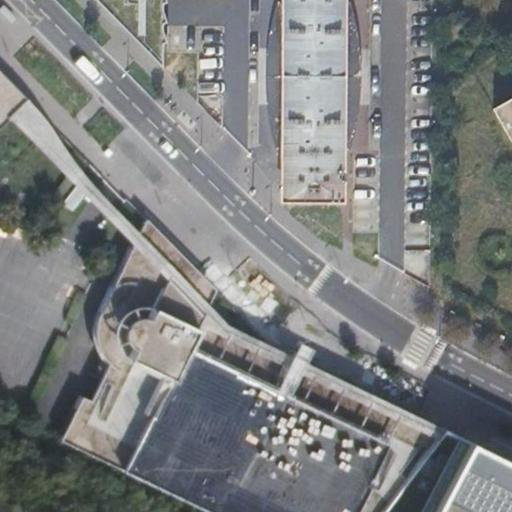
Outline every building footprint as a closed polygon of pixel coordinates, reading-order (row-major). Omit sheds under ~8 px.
[(95,0),(163,69),(163,0),(95,0)] [(280,0),(281,4),(280,149),(280,198),(342,197),(342,149),(343,4),(342,0),(280,0)] [(275,149),(280,149),(281,4),(276,4),(274,11),(272,19),(270,26),(269,35),(267,44),(266,52),(265,60),(264,68),(264,79),(264,92),(265,101),(266,108),(268,117),(270,127),(272,138),(275,149)] [(348,4),(343,4),(342,149),(347,149),(349,144),(350,137),(352,128),(354,119),(356,107),(358,96),(358,87),(359,76),(358,64),(358,57),(357,48),(355,35),(351,17),(348,4)] [(0,121),(19,103),(18,103),(22,99),(18,95),(19,94),(0,74),(0,121)] [(511,97),(487,112),(511,154),(511,97)] [(143,216),(128,247),(159,262),(150,282),(182,298),(186,291),(205,301),(212,287),(143,216)] [(434,436),(440,428),(416,416),(281,352),(266,344),(200,312),(205,301),(186,291),(182,298),(150,282),(159,262),(128,247),(125,252),(96,313),(95,316),(94,319),(93,322),(92,325),(92,328),(92,331),(92,334),(92,337),(93,340),(93,343),(94,345),(95,348),(97,351),(98,354),(100,356),(102,358),(104,361),(105,362),(106,363),(108,365),(111,367),(113,368),(116,370),(110,383),(98,378),(89,373),(89,374),(98,378),(101,380),(91,403),(98,406),(95,413),(77,405),(81,397),(78,395),(70,413),(57,440),(207,511),(380,511),(402,481),(434,436)] [(106,363),(105,362),(98,378),(110,383),(116,370),(113,368),(111,367),(108,365),(106,363)] [(101,380),(98,378),(87,400),(81,397),(77,405),(95,413),(98,406),(91,403),(101,380)]
